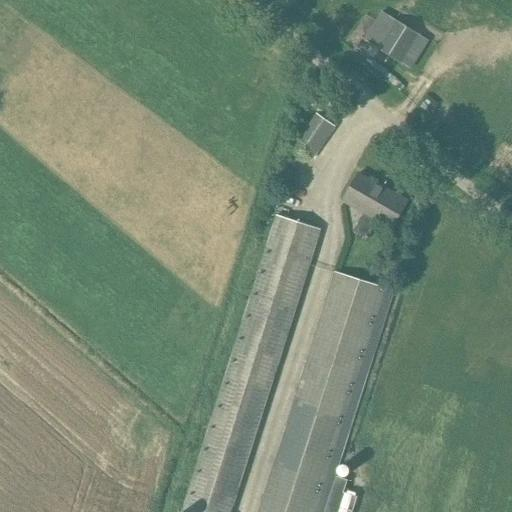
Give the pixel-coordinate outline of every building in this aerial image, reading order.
[(396,20),(378,50),(400,64),(418,34),(396,20)] [(331,125),(316,115),(293,148),(308,158),(331,125)] [(407,202),(358,174),(342,202),(366,216),(357,232),(368,239),(378,222),(391,229),(407,202)] [(230,511),(321,230),(277,216),(182,511),(230,511)] [(347,511),(352,495),(343,492),(347,480),(333,476),(392,291),(336,273),(258,511),(347,511)]
